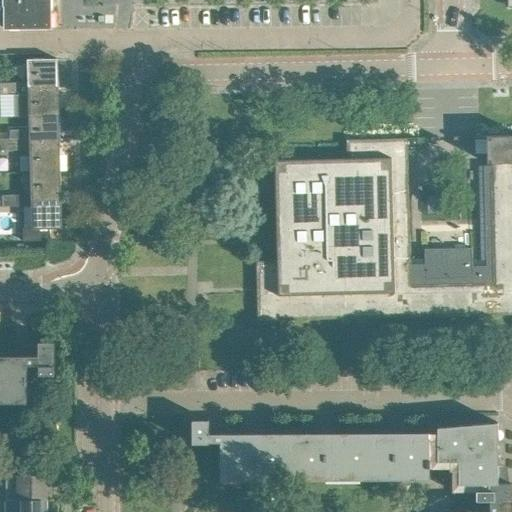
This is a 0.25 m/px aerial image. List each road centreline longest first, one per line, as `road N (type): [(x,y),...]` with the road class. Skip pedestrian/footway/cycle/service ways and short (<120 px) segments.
road 1 (residential): [(91,279),(104,258),(136,95),(157,72),(449,66)]
road 2 (residential): [(511,405),(102,396)]
